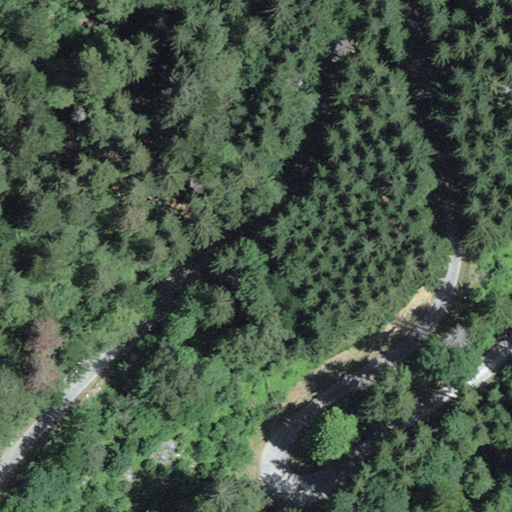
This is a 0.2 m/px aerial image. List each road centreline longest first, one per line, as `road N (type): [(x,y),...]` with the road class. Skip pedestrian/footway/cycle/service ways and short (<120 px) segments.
road 1 (unclassified): [(511,347),(317,484),(292,492),(274,473),(283,438),(406,346),(433,320),(454,279),(456,223),(421,79),(417,0)]
road 2 (unclassified): [(356,0),(292,187),(179,276),(0,476)]
